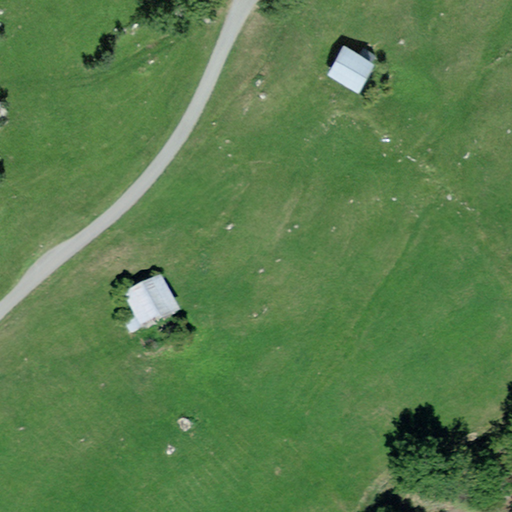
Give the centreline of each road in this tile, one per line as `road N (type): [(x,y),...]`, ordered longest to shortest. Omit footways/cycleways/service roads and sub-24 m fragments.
road 1 (track): [(0,337),(58,292),(179,161),(251,0)]
road 2 (track): [(217,0),(107,69),(0,86)]
